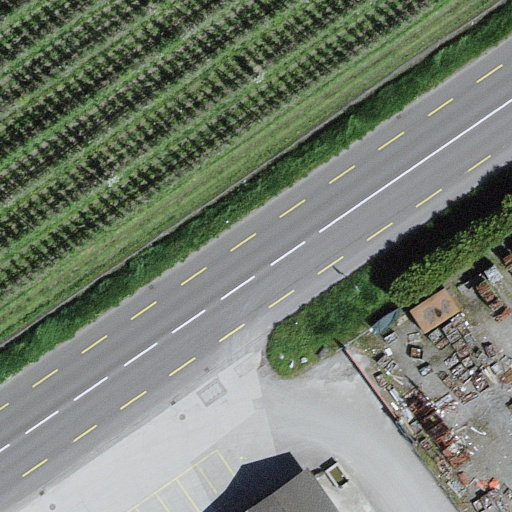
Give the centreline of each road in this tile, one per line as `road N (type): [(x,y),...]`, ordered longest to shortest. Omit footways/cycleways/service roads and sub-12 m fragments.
road 1 (primary): [(0,473),(511,120)]
road 2 (primary): [(511,68),(0,412)]
road 3 (unknown): [(171,355),(216,412),(257,414),(294,392),(317,391),(399,511)]
